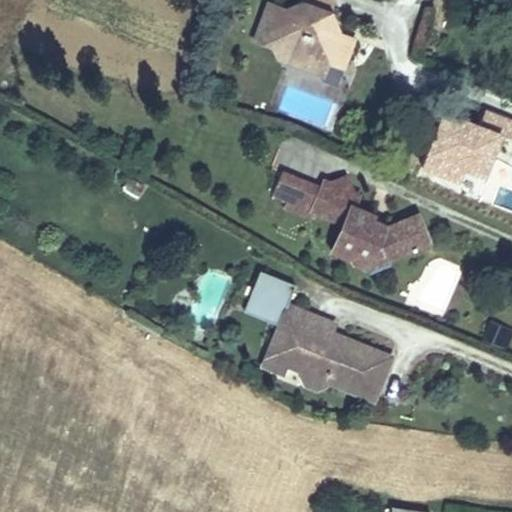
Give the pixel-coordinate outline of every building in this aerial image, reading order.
[(270,41),(277,58),(289,52),(295,64),(312,57),(318,68),(331,62),(343,67),(353,38),(338,33),(331,35),(327,25),(334,22),(329,11),(333,0),(302,0),(302,1),(280,11),(278,6),(267,2),(254,39),(265,43),(270,41)] [(327,25),(331,35),(338,33),(334,22),(327,25)] [(487,174),(500,123),(436,106),(420,168),(458,178),(461,167),(487,174)] [(483,124),(511,133),(511,117),(488,109),(483,124)] [(120,188),(138,197),(144,184),(126,175),(120,188)] [(291,206),(300,187),(285,179),(277,198),(291,206)] [(335,189),(356,198),(351,183),(335,189)] [(300,187),(291,206),(288,213),(312,226),(317,217),(326,198),(300,187)] [(326,198),(317,217),(350,231),(344,249),(376,262),(384,256),(395,258),(396,262),(432,247),(421,221),(398,232),(357,216),(361,200),(356,198),(335,189),(331,188),(326,198)] [(376,262),(344,249),(341,255),(378,272),(396,262),(395,258),(384,256),(376,262)] [(337,327),(289,314),(277,354),(294,363),(289,372),(304,381),(309,394),(324,398),(336,392),(378,404),(392,353),(344,340),(341,349),(332,347),(334,337),(337,327)] [(344,340),(334,337),(332,347),(341,349),(344,340)] [(289,372),(294,363),(277,354),(271,373),(284,381),(289,372)]
